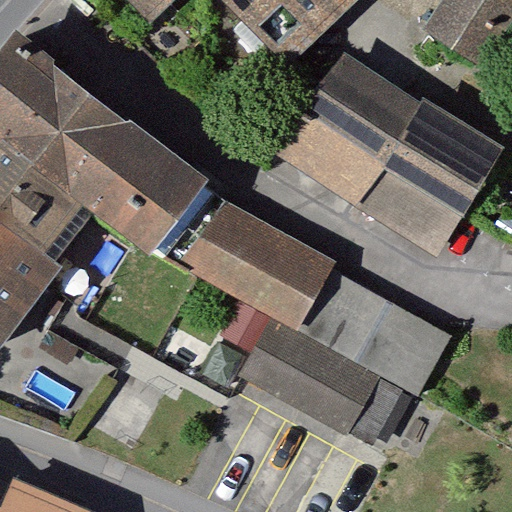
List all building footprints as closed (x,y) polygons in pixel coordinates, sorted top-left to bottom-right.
[(140,0),(154,15),(171,0),(140,0)] [(353,0),(225,0),(281,67),(353,0)] [(511,20),(511,0),(446,0),(426,33),(482,68),(511,20)] [(14,26),(0,43),(0,138),(78,198),(148,251),(207,173),(14,26)] [(418,95),(337,47),(271,156),(355,205),(418,95)] [(505,145),(418,95),(355,205),(442,254),(505,145)] [(78,198),(0,138),(0,342),(65,259),(44,246),(78,198)] [(331,259),(224,192),(184,255),(292,322),(331,259)] [(0,511),(103,511),(104,511),(9,470),(0,490),(0,511)]
